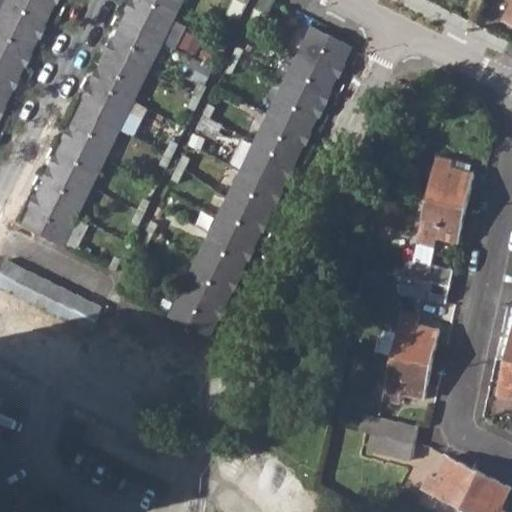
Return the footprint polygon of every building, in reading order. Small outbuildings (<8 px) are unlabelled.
[(11,0),(0,22),(0,126),(62,0),(11,0)] [(137,0),(25,226),(66,245),(71,236),(186,0),(137,0)] [(238,0),(231,15),(234,17),(242,0),(238,0)] [(241,20),(251,0),(242,0),(234,17),(241,20)] [(278,0),(264,0),(252,26),(263,31),(279,0),(278,0)] [(316,28),(297,66),(304,69),(320,77),(313,92),(328,99),(329,100),(355,48),(316,28)] [(224,37),(221,45),(219,49),(226,52),(231,40),(224,37)] [(240,49),(234,61),(241,64),(247,51),(240,49)] [(234,61),(230,69),(237,72),(241,64),(234,61)] [(290,98),(321,113),(322,114),(329,100),(328,99),(313,92),(320,77),(304,69),(297,66),(283,94),(290,98)] [(202,82),(199,88),(196,95),(203,98),(207,90),(209,85),(202,82)] [(397,122),(415,126),(424,90),(406,86),(397,122)] [(277,124),(308,141),(309,141),(322,114),(321,113),(290,98),(283,94),(270,121),(277,124)] [(196,95),(190,107),(197,110),(203,98),(196,95)] [(211,106),(209,112),(214,117),(218,110),(211,106)] [(209,112),(206,118),(212,121),(214,117),(209,112)] [(206,134),(212,121),(206,118),(199,131),(206,134)] [(270,121),(255,150),(262,154),(278,163),(286,149),(301,156),(309,141),(308,141),(277,124),(270,121)] [(175,155),(178,148),(181,142),(174,139),(168,151),(175,155)] [(248,183),(279,198),(280,198),(301,156),(286,149),(278,163),(262,154),(255,150),(241,179),(248,183)] [(169,167),(172,161),(175,155),(168,151),(165,159),(162,163),(169,167)] [(429,199),(468,209),(476,174),(453,170),(455,160),(438,157),(429,199)] [(187,172),(193,161),(186,158),(181,169),(187,172)] [(181,185),(187,172),(181,169),(174,182),(181,185)] [(234,211),(265,226),(266,226),(280,198),(279,198),(248,183),(241,179),(227,207),(234,211)] [(147,212),(150,206),(153,200),(145,197),(140,208),(147,212)] [(418,242),(435,246),(437,237),(461,243),(468,209),(429,199),(418,242)] [(227,207),(214,234),(221,239),(237,247),(244,233),(259,240),(266,226),(265,226),(234,211),(227,207)] [(140,208),(134,220),(141,223),(147,212),(140,208)] [(153,239),(160,226),(153,223),(147,236),(153,239)] [(206,268),(223,276),(216,289),(231,297),(259,240),(244,233),(237,247),(221,239),(214,234),(198,265),(206,268)] [(147,236),(141,248),(147,251),(153,239),(147,236)] [(117,255),(110,267),(117,271),(124,258),(117,255)] [(94,301),(8,258),(2,271),(88,314),(94,301)] [(404,276),(451,286),(454,271),(407,260),(404,276)] [(198,265),(185,292),(193,295),(224,311),(231,297),(216,289),(223,276),(206,268),(198,265)] [(133,279),(138,269),(133,266),(132,266),(127,276),(133,279)] [(400,292),(447,303),(451,286),(404,276),(400,292)] [(185,292),(171,319),(179,323),(211,339),(224,311),(193,295),(185,292)] [(95,317),(102,304),(94,301),(88,314),(95,317)] [(95,317),(98,319),(104,306),(102,304),(95,317)] [(393,355),(433,364),(441,329),(417,324),(419,317),(403,313),(393,355)] [(383,397),(401,402),(403,393),(425,398),(433,364),(393,355),(383,397)] [(511,362),(507,361),(498,396),(511,398),(511,362)] [(276,434),(296,443),(305,424),(286,415),(276,434)] [(378,434),(416,443),(419,428),(364,416),(361,431),(378,434)] [(416,443),(378,434),(375,451),(412,460),(416,443)] [(425,491),(463,509),(481,472),(450,457),(440,478),(433,474),(425,491)] [(463,509),(469,511),(509,511),(502,509),(511,489),(511,487),(481,472),(463,509)] [(392,511),(407,511),(415,501),(403,494),(392,511)]
